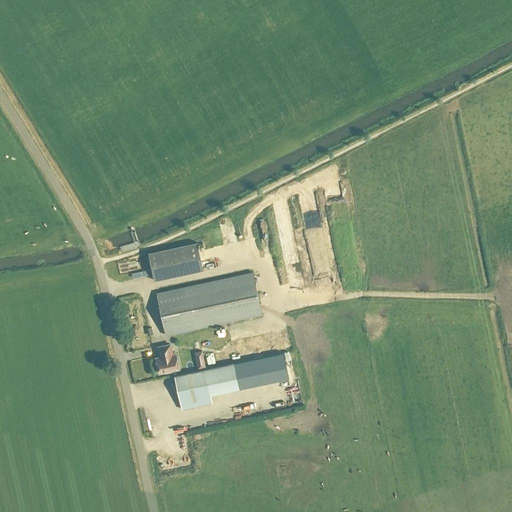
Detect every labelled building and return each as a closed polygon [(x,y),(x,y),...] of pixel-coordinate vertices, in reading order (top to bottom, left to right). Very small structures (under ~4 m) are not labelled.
[(237,241),(231,218),(219,221),(225,244),(237,241)] [(198,242),(149,252),(155,280),(204,269),(198,242)] [(223,245),(224,255),(235,253),(234,243),(223,245)] [(166,334),(262,314),(253,272),(157,292),(166,334)] [(159,372),(180,368),(176,353),(173,354),(170,344),(158,346),(160,354),(161,354),(161,356),(156,357),(159,372)] [(206,366),(203,350),(195,352),(198,368),(206,366)] [(234,362),(175,375),(182,409),(212,402),(211,394),(240,388),(289,377),(283,352),(234,362)]
